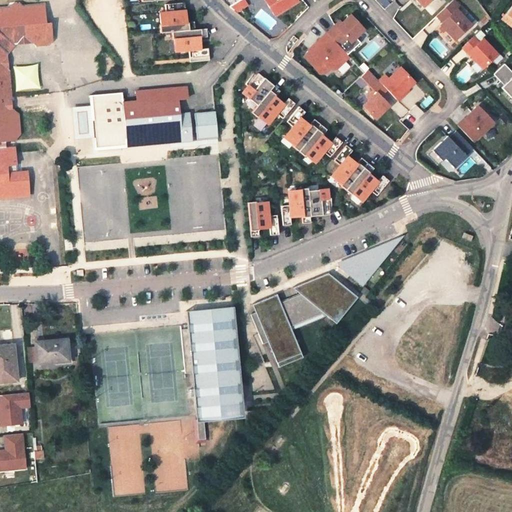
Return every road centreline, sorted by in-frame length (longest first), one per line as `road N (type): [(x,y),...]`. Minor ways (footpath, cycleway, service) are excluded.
road 1 (residential): [(431,199),(238,274),(0,293)]
road 2 (unclassified): [(498,239),(424,511)]
road 3 (residential): [(365,0),(448,86),(448,107),(398,161)]
road 4 (residential): [(269,56),(398,161)]
